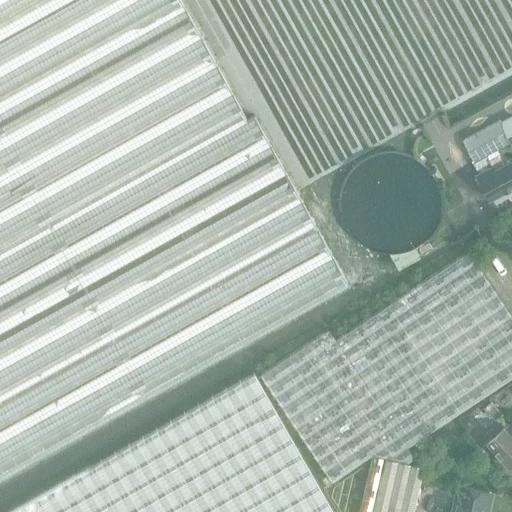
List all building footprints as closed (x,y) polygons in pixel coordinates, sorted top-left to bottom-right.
[(0,0),(0,478),(347,287),(253,117),(246,121),(178,0),(0,0)] [(511,114),(499,121),(510,142),(511,145),(511,114)] [(499,121),(464,139),(475,161),(472,162),(478,173),(475,175),(488,200),(511,187),(511,160),(505,164),(497,149),(510,142),(499,121)] [(360,511),(373,511),(386,460),(407,464),(415,460),(407,449),(511,377),(511,319),(466,251),(334,341),(327,331),(259,378),(333,482),(373,457),(360,511)] [(332,511),(253,377),(20,511),(332,511)] [(511,464),(511,426),(508,421),(501,428),(484,444),(506,469),(511,464)] [(414,511),(425,468),(407,464),(386,460),(373,511),(414,511)] [(486,511),(490,494),(458,487),(452,511),(486,511)]
